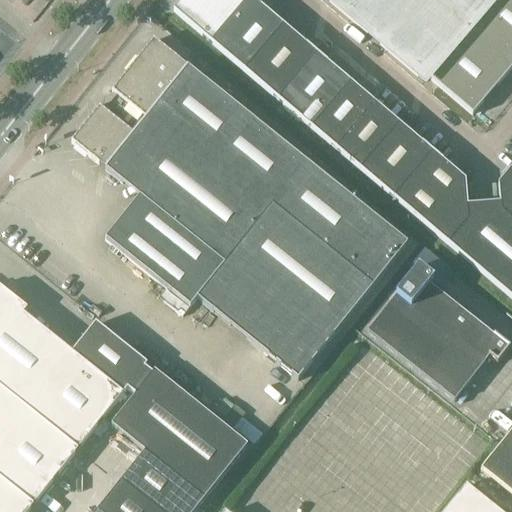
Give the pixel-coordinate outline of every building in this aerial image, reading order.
[(184,0),(173,13),(244,74),(283,28),(250,0),(184,0)] [(325,0),(374,41),(408,0),(325,0)] [(408,0),(374,41),(421,81),(488,3),(485,0),(408,0)] [(511,0),(490,0),(488,3),(511,22),(511,0)] [(472,117),(511,70),(511,22),(488,3),(421,81),(425,84),(429,80),(472,117)] [(283,28),(244,74),(278,102),(317,56),(283,28)] [(117,99),(110,107),(258,225),(271,209),(372,291),(407,247),(153,43),(112,95),(117,99)] [(278,102),(311,131),(350,85),(317,56),(278,102)] [(350,85),(311,131),(336,151),(374,105),(350,85)] [(399,126),(374,105),(336,151),(360,172),(399,126)] [(258,225),(110,107),(104,114),(99,110),(71,145),(139,200),(105,243),(190,311),(197,302),(196,302),(258,225)] [(399,126),(360,172),(393,201),(432,155),(399,126)] [(432,155),(393,201),(447,247),(468,223),(467,208),(465,183),(432,155)] [(511,223),(511,169),(498,186),(499,206),(500,206),(500,214),(511,223)] [(447,247),(511,301),(511,223),(500,214),(500,206),(499,206),(467,208),(468,223),(447,247)] [(196,302),(197,302),(297,383),(372,291),(271,209),(258,225),(196,302)] [(367,335),(454,404),(489,360),(497,366),(509,350),(494,338),(493,338),(429,288),(433,283),(418,271),(395,299),(367,335)] [(0,333),(6,338),(23,317),(27,313),(0,290),(0,333)] [(0,333),(0,377),(38,330),(23,317),(6,338),(0,333)] [(96,326),(71,356),(122,397),(129,389),(136,394),(110,427),(143,454),(204,502),(248,448),(154,373),(151,376),(144,370),(147,367),(96,326)] [(38,330),(0,377),(0,382),(31,407),(71,356),(38,330)] [(0,481),(33,508),(122,397),(71,356),(31,407),(0,382),(0,481)] [(511,432),(499,448),(511,458),(511,432)] [(511,497),(511,458),(499,448),(480,472),(511,497)] [(196,511),(204,502),(143,454),(120,483),(155,511),(196,511)] [(0,511),(30,511),(33,508),(0,481),(0,511)] [(155,511),(120,483),(96,511),(155,511)] [(494,511),(466,489),(447,511),(494,511)]
